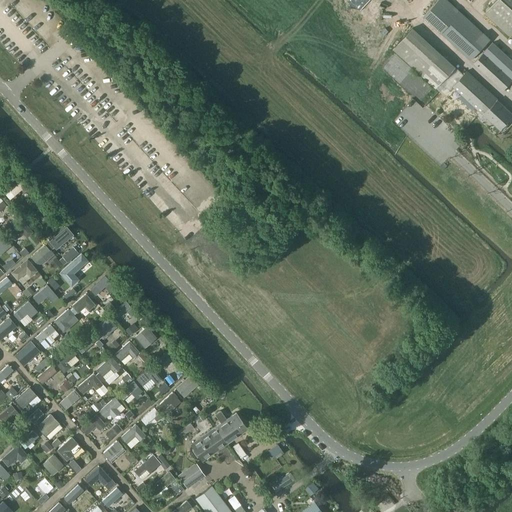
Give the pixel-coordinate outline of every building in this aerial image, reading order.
[(471,60),(491,39),(449,0),(439,0),(424,16),(471,60)] [(511,0),(496,0),(486,12),(511,35),(511,0)] [(456,67),(413,28),(394,49),(437,88),(456,67)] [(504,90),(511,80),(511,59),(494,42),(483,53),(480,57),(474,63),(480,68),(504,90)] [(501,129),(511,117),(511,112),(467,70),(453,85),(501,129)] [(20,181),(5,195),(10,201),(25,187),(20,181)] [(27,219),(32,225),(50,209),(46,204),(27,219)] [(23,220),(9,232),(15,239),(22,233),(26,237),(32,232),(23,220)] [(66,228),(49,242),(56,250),(73,236),(66,228)] [(0,239),(0,253),(11,245),(8,241),(4,236),(0,239)] [(55,255),(47,245),(32,257),(40,268),(55,255)] [(23,255),(29,252),(26,246),(20,250),(23,255)] [(73,273),(88,260),(81,253),(59,272),(71,285),(78,279),(73,273)] [(55,267),(61,262),(56,256),(50,261),(55,267)] [(2,264),(6,270),(16,262),(12,257),(2,264)] [(27,258),(11,272),(17,279),(26,272),(30,277),(37,270),(27,258)] [(98,264),(91,271),(98,277),(105,270),(98,264)] [(0,293),(13,282),(7,274),(0,279),(0,293)] [(43,277),(37,283),(41,288),(48,282),(43,277)] [(90,291),(95,297),(108,285),(102,279),(90,291)] [(78,281),(72,286),(78,293),(84,288),(78,281)] [(47,284),(33,296),(38,303),(47,296),(52,302),(58,297),(47,284)] [(23,290),(27,295),(34,290),(29,285),(23,290)] [(73,306),(69,309),(74,314),(77,311),(85,305),(88,309),(94,304),(86,294),(72,305),(73,306)] [(28,300),(13,313),(19,320),(27,313),(30,317),(37,311),(28,300)] [(113,313),(120,322),(135,309),(127,301),(113,313)] [(68,308),(54,320),(63,332),(78,319),(74,314),(69,309),(68,308)] [(97,325),(94,328),(100,336),(102,338),(117,326),(110,318),(108,315),(104,319),(97,325)] [(9,316),(0,323),(0,338),(0,339),(16,326),(9,316)] [(130,334),(139,327),(134,321),(125,328),(130,334)] [(49,322),(35,334),(42,342),(56,330),(49,322)] [(146,326),(135,336),(145,347),(156,337),(146,326)] [(75,346),(80,352),(95,339),(90,334),(75,346)] [(109,343),(114,348),(120,343),(115,337),(109,343)] [(31,340),(15,355),(23,365),(40,351),(31,340)] [(129,342),(115,354),(124,364),(138,351),(129,342)] [(56,360),(55,361),(64,372),(69,367),(71,369),(75,367),(73,364),(79,359),(74,353),(69,348),(56,360)] [(170,348),(153,362),(160,371),(177,357),(170,348)] [(111,356),(97,369),(105,379),(109,383),(119,375),(115,371),(120,367),(111,356)] [(57,369),(47,357),(41,362),(46,368),(39,374),(44,380),(57,369)] [(0,371),(0,384),(15,370),(8,364),(0,371)] [(146,369),(136,378),(142,385),(150,378),(156,384),(162,378),(154,370),(150,365),(146,369)] [(72,382),(80,375),(76,370),(67,376),(72,382)] [(193,370),(176,385),(184,395),(202,379),(193,370)] [(94,371),(78,384),(83,391),(93,383),(97,387),(103,382),(94,371)] [(123,376),(127,382),(133,379),(129,372),(123,376)] [(63,389),(72,386),(69,379),(60,382),(63,389)] [(143,390),(136,381),(119,395),(127,404),(143,390)] [(161,392),(170,389),(167,381),(158,385),(161,392)] [(13,386),(6,392),(11,397),(18,391),(13,386)] [(57,400),(66,410),(83,396),(74,386),(57,400)] [(16,400),(24,408),(38,395),(30,387),(16,400)] [(173,390),(158,403),(163,409),(171,401),(175,405),(182,399),(173,390)] [(115,395),(100,409),(106,415),(110,410),(114,415),(120,410),(116,405),(121,401),(115,395)] [(162,414),(155,406),(141,417),(146,423),(153,416),(156,420),(162,414)] [(2,420),(8,425),(19,413),(13,408),(2,420)] [(215,414),(221,423),(215,427),(227,443),(247,429),(236,412),(226,419),(221,410),(215,414)] [(50,414),(37,425),(46,435),(49,438),(62,427),(59,423),(58,422),(58,421),(57,421),(56,419),(55,419),(54,418),(54,417),(53,416),(52,415),(51,415),(50,414)] [(96,414),(81,428),(86,434),(95,425),(99,430),(105,424),(96,414)] [(116,421),(110,427),(117,433),(123,428),(116,421)] [(177,429),(180,435),(194,427),(191,421),(177,429)] [(135,424),(121,437),(131,447),(145,434),(135,424)] [(227,443),(215,427),(191,444),(194,449),(192,450),(197,457),(199,456),(202,460),(227,443)] [(22,441),(30,450),(43,439),(34,429),(22,441)] [(71,437),(57,449),(67,460),(73,454),(80,447),(71,437)] [(47,440),(41,445),(46,451),(52,446),(47,440)] [(104,453),(113,462),(126,450),(117,441),(104,453)] [(239,441),(233,445),(240,457),(247,453),(239,441)] [(18,442),(2,456),(9,464),(18,456),(21,460),(29,454),(18,442)] [(269,448),(276,458),(284,452),(277,442),(269,448)] [(53,453),(42,463),(52,474),(63,464),(53,453)] [(0,463),(0,475),(4,479),(10,474),(0,463)] [(83,479),(90,487),(106,472),(99,465),(83,479)] [(191,468),(180,476),(187,486),(202,475),(196,465),(193,467),(191,468)] [(136,480),(142,486),(155,475),(149,468),(136,480)] [(170,469),(150,486),(154,492),(166,481),(169,484),(177,477),(170,469)] [(28,482),(32,487),(45,475),(40,470),(28,482)] [(45,476),(38,482),(47,494),(55,487),(45,476)] [(279,480),(270,487),(276,495),(285,489),(279,480)] [(80,481),(66,493),(72,499),(81,492),(84,496),(89,492),(80,481)] [(22,495),(29,489),(23,482),(8,496),(12,500),(18,495),(22,495)] [(118,484),(103,498),(107,503),(108,502),(111,506),(116,501),(113,498),(122,489),(118,484)] [(196,497),(207,511),(233,511),(212,485),(196,497)] [(38,498),(41,502),(49,496),(46,491),(38,498)] [(33,510),(41,504),(36,497),(28,504),(33,510)] [(245,511),(235,498),(231,501),(238,511),(245,511)] [(324,511),(314,500),(300,511),(324,511)] [(174,511),(186,511),(192,507),(186,501),(174,511)] [(0,505),(0,511),(2,511),(9,507),(4,502),(0,505)]
